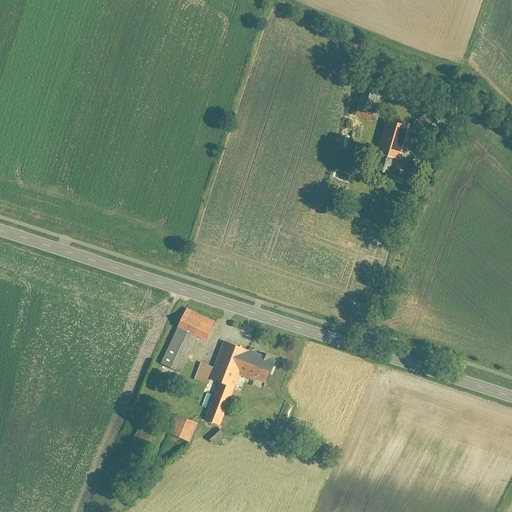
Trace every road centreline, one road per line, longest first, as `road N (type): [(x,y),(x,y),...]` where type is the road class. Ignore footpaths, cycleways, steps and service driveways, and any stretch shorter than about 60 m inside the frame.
road 1 (tertiary): [(511,396),(0,234)]
road 2 (track): [(366,350),(441,137)]
